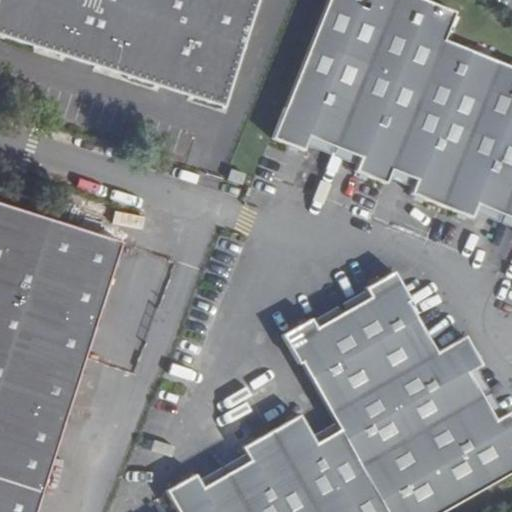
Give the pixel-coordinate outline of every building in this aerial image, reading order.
[(257,0),(0,0),(0,43),(221,113),(257,0)] [(405,0),(326,0),(269,145),(301,157),(306,143),(357,163),(352,177),(383,190),(389,176),(413,186),(408,200),(469,224),(475,211),(511,225),(511,74),(449,49),(460,22),(405,0)] [(226,186),(239,191),(242,180),(229,176),(226,186)] [(0,383),(69,405),(119,249),(0,211),(0,383)] [(448,511),(511,476),(511,464),(507,456),(511,453),(511,433),(504,419),(491,426),(465,379),(478,372),(462,342),(433,358),(405,308),(408,307),(391,277),(362,294),(367,303),(314,333),(309,324),(280,341),(296,371),(299,369),(337,435),(314,448),(297,421),(240,454),(247,466),(201,493),(193,480),(164,497),(172,511),(448,511)] [(0,511),(35,511),(69,405),(0,383),(0,511)]
